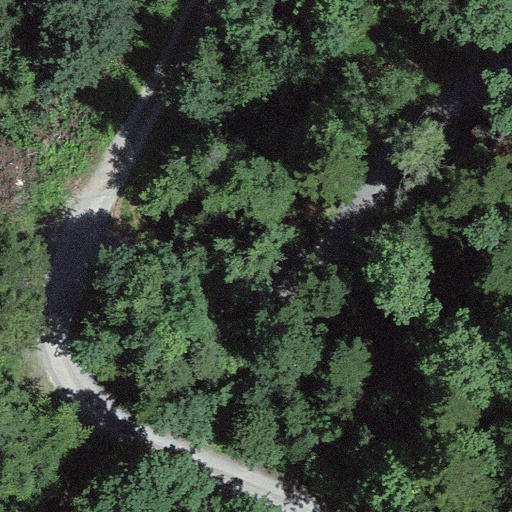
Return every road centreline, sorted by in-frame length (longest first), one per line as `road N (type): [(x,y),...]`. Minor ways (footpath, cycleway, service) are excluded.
road 1 (track): [(81,264),(123,255),(245,284),(307,268),(428,119),(509,69)]
road 2 (track): [(306,511),(95,412),(69,379),(57,344),(55,307),(81,264)]
road 3 (track): [(200,0),(89,210),(81,264)]
